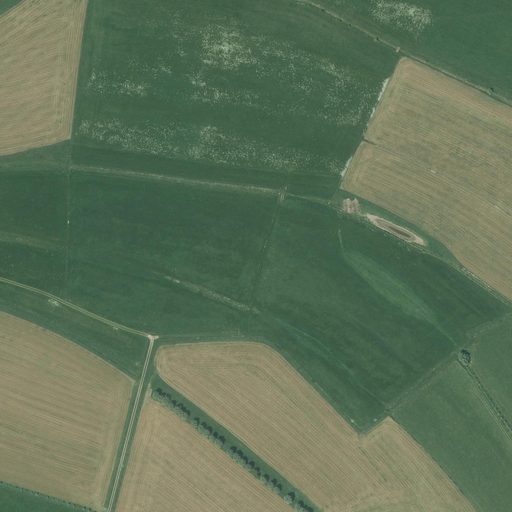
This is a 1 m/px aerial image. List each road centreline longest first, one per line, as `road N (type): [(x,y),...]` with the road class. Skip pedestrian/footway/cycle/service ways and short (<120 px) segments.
road 1 (track): [(289,170),(242,333),(152,337),(0,282)]
road 2 (track): [(149,349),(204,339),(271,343),(359,430),(453,358)]
road 3 (track): [(153,333),(108,511)]
road 4 (track): [(0,308),(141,381)]
